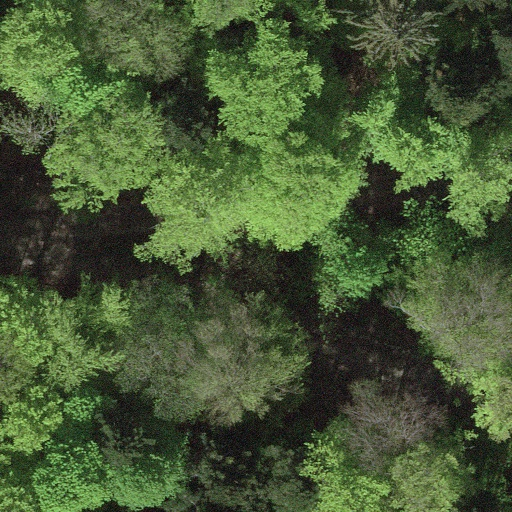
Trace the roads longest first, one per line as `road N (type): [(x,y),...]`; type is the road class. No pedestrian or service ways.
road 1 (track): [(0,257),(191,290),(484,393),(511,410)]
road 2 (track): [(511,168),(191,215),(0,226)]
